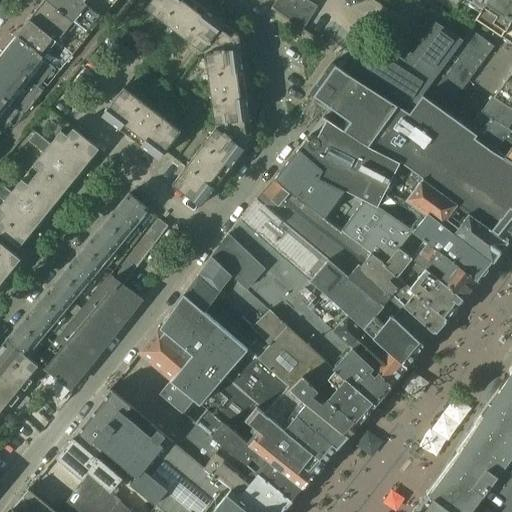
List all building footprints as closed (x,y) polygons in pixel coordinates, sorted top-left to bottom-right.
[(75,54),(91,33),(50,0),(47,0),(32,19),(75,54)] [(50,0),(91,33),(105,17),(84,0),(50,0)] [(84,0),(105,17),(118,0),(84,0)] [(208,55),(217,126),(173,183),(201,205),(252,138),(250,119),(239,35),(224,24),(224,23),(194,0),(145,0),(149,3),(146,7),(208,55)] [(277,0),(273,6),(271,8),(275,10),(300,29),(317,6),(308,0),(277,0)] [(435,0),(454,12),(461,1),(461,0),(435,0)] [(461,0),(461,1),(480,12),(488,0),(461,0)] [(511,0),(488,0),(480,12),(476,18),(502,36),(511,18),(511,0)] [(511,18),(502,36),(511,42),(511,18)] [(62,70),(75,54),(32,19),(19,35),(58,67),(62,70)] [(372,39),(349,72),(371,87),(394,101),(411,112),(423,95),(434,79),(444,64),(455,49),(460,42),(437,24),(414,56),(398,45),(392,53),(372,39)] [(469,28),(462,38),(487,56),(495,46),(469,28)] [(0,58),(0,127),(5,131),(21,112),(25,115),(45,91),(41,88),(58,67),(19,35),(0,58)] [(460,42),(455,49),(479,67),(487,56),(462,38),(460,42)] [(455,49),(444,64),(469,82),(479,67),(455,49)] [(334,62),(312,92),(317,95),(333,108),(327,117),(341,127),(365,143),(396,159),(419,173),(507,239),(511,233),(511,157),(470,128),(448,112),(423,95),(411,112),(394,101),(371,87),(349,72),(334,62)] [(444,64),(434,79),(458,97),(469,82),(444,64)] [(507,76),(493,95),(511,107),(511,72),(508,76),(507,76)] [(434,79),(423,95),(448,112),(458,97),(434,79)] [(124,87),(103,115),(160,158),(181,130),(124,87)] [(491,98),(482,111),(498,121),(511,130),(511,107),(493,95),(491,98)] [(482,111),(470,128),(511,157),(511,130),(498,121),(482,111)] [(308,136),(299,147),(324,169),(320,177),(324,179),(343,187),(349,190),(369,199),(378,202),(383,191),(408,202),(414,194),(411,190),(410,185),(419,173),(396,159),(365,143),(341,127),(327,117),(325,116),(324,117),(327,119),(317,138),(314,135),(311,139),(308,136)] [(60,197),(100,148),(73,127),(68,133),(63,129),(51,143),(37,131),(30,140),(44,152),(34,164),(39,169),(34,176),(60,197)] [(287,162),(278,174),(307,198),(309,199),(323,211),(328,216),(349,190),(343,187),(324,179),(320,177),(324,169),(299,147),(292,156),(287,162)] [(414,194),(408,202),(492,261),(493,261),(508,239),(507,239),(419,173),(410,185),(411,190),(414,194)] [(275,178),(270,183),(300,210),(306,215),(358,263),(390,291),(398,298),(435,331),(447,317),(413,289),(403,280),(397,275),(395,273),(384,264),(368,250),(349,234),(344,230),(328,216),(323,211),(309,199),(307,198),(278,174),(275,178)] [(0,196),(5,201),(0,206),(0,217),(0,218),(0,231),(20,247),(60,197),(34,176),(29,182),(23,177),(12,192),(0,182),(0,196)] [(270,183),(260,194),(290,222),(296,227),(329,258),(335,264),(346,274),(424,344),(435,331),(398,298),(390,291),(358,263),(306,215),(300,210),(270,183)] [(369,199),(344,230),(349,234),(368,250),(384,264),(397,248),(410,231),(479,277),(482,273),(485,273),(488,269),(488,266),(491,262),(492,262),(492,261),(408,202),(383,191),(378,202),(369,199)] [(130,192),(118,207),(138,223),(142,220),(146,223),(154,213),(150,210),(149,209),(150,208),(130,192)] [(257,198),(244,217),(272,242),(276,246),(310,278),(326,261),(329,258),(296,227),(290,222),(260,194),(257,198)] [(69,265),(57,280),(77,296),(82,290),(86,294),(94,285),(97,280),(93,277),(102,267),(104,264),(108,267),(118,256),(119,254),(115,251),(126,239),(130,242),(141,228),(137,224),(138,223),(118,207),(105,222),(94,236),(81,251),(69,265)] [(244,217),(232,231),(263,260),(270,267),(310,305),(324,290),(310,278),(276,246),(272,242),(244,217)] [(160,218),(154,225),(163,233),(169,226),(160,218)] [(154,225),(149,232),(158,240),(163,233),(154,225)] [(232,231),(216,253),(252,287),(376,403),(393,384),(320,314),(310,305),(270,267),(263,260),(232,231)] [(410,231),(397,248),(410,258),(417,263),(464,296),(465,295),(469,295),(473,290),(472,286),(477,280),(478,279),(478,278),(479,277),(410,231)] [(149,232),(143,239),(152,247),(158,240),(149,232)] [(143,239),(138,246),(147,254),(152,247),(143,239)] [(0,284),(21,258),(0,240),(0,284)] [(138,246),(132,254),(141,262),(147,254),(138,246)] [(397,248),(384,264),(395,273),(397,275),(410,258),(397,248)] [(216,253),(188,290),(211,311),(214,313),(229,327),(284,378),(292,385),(306,371),(331,395),(360,422),(376,403),(252,287),(216,253)] [(132,254),(127,261),(136,269),(141,262),(132,254)] [(326,261),(310,278),(324,290),(328,294),(334,299),(407,366),(424,344),(346,274),(335,264),(329,258),(326,261)] [(127,261),(121,268),(131,276),(136,269),(127,261)] [(417,263),(403,280),(413,289),(447,317),(448,316),(451,312),(454,314),(458,309),(455,306),(462,298),(463,298),(463,297),(464,297),(464,296),(417,263)] [(121,268),(115,276),(125,284),(131,276),(121,268)] [(60,333),(36,361),(46,369),(50,373),(54,376),(70,389),(143,297),(125,284),(115,276),(111,273),(60,333)] [(21,323),(8,338),(9,338),(32,359),(43,345),(39,342),(41,340),(50,329),(54,332),(57,328),(65,318),(62,315),(65,311),(66,309),(73,301),(77,296),(57,280),(45,294),(33,309),(21,323)] [(188,290),(176,306),(215,342),(229,327),(214,313),(211,311),(188,290)] [(324,290),(310,305),(320,314),(393,384),(407,366),(334,299),(328,294),(324,290)] [(73,301),(66,309),(74,316),(82,308),(73,301)] [(176,306),(152,336),(196,373),(207,361),(205,360),(218,344),(215,342),(176,306)] [(207,361),(196,373),(228,400),(315,473),(348,435),(292,385),(284,378),(229,327),(215,342),(218,344),(205,360),(207,361)] [(142,350),(140,353),(172,379),(195,398),(208,408),(216,414),(228,400),(196,373),(152,336),(142,350)] [(0,348),(0,411),(38,366),(39,365),(32,359),(9,338),(0,348)] [(511,511),(511,367),(509,372),(508,373),(508,374),(508,375),(509,376),(496,393),(492,398),(491,400),(483,410),(482,410),(482,409),(481,410),(480,410),(479,412),(485,416),(472,433),(471,433),(452,461),(443,473),(429,492),(454,511),(511,511)] [(306,371),(292,385),(348,435),(360,422),(331,395),(306,371)] [(172,379),(161,393),(184,411),(195,398),(172,379)] [(111,388),(74,436),(100,457),(103,454),(108,448),(125,463),(120,468),(117,471),(124,477),(159,506),(166,511),(271,511),(217,472),(203,462),(175,439),(114,391),(111,388)] [(228,400),(216,414),(304,486),(315,473),(228,400)] [(208,408),(197,422),(292,499),(304,486),(216,414),(208,408)] [(192,418),(175,439),(203,462),(217,472),(271,511),(280,511),(292,499),(197,422),(192,418)] [(74,436),(57,456),(84,479),(90,472),(112,491),(124,477),(117,471),(100,457),(74,436)] [(84,479),(74,491),(97,511),(134,511),(135,511),(112,491),(90,472),(84,479)] [(57,511),(29,489),(12,509),(15,511),(57,511)] [(97,511),(74,491),(57,511),(97,511)] [(420,511),(454,511),(429,492),(428,492),(416,508),(420,511)]
